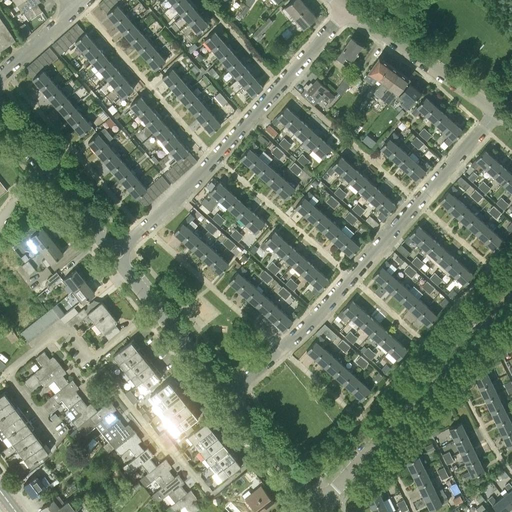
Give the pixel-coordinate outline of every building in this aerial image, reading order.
[(23,0),(18,4),(29,20),(43,11),(37,3),(40,0),(23,0)] [(111,9),(103,0),(99,4),(107,13),(111,9)] [(103,0),(111,9),(115,6),(110,0),(103,0)] [(187,0),(178,0),(174,4),(182,14),(192,5),(187,0)] [(295,18),(308,7),(301,0),(293,0),(285,7),(295,18)] [(244,15),(250,6),(245,3),(239,11),(244,15)] [(117,4),(115,6),(111,9),(107,13),(116,23),(126,14),(117,4)] [(192,5),(182,14),(190,23),(200,14),(192,5)] [(308,7),(295,18),(304,28),(317,17),(308,7)] [(124,32),(134,23),(126,14),(116,23),(124,32)] [(200,14),(190,23),(198,32),(208,23),(200,14)] [(258,42),(263,36),(261,34),(273,21),(269,17),(251,36),(258,42)] [(0,37),(8,31),(0,19),(0,37)] [(73,27),(81,36),(85,33),(77,23),(73,27)] [(132,41),(142,33),(134,23),(124,32),(132,41)] [(81,36),(73,27),(69,30),(77,40),(81,36)] [(289,27),(285,32),(289,37),(294,33),(289,27)] [(77,40),(69,30),(65,34),(73,43),(75,41),(77,40)] [(0,37),(0,48),(5,45),(4,45),(13,39),(8,31),(0,37)] [(213,49),(223,40),(215,31),(205,40),(213,49)] [(85,33),(81,36),(77,40),(75,41),(83,51),(93,42),(85,33)] [(140,51),(150,42),(142,33),(132,41),(140,51)] [(73,43),(65,34),(60,38),(69,47),(73,43)] [(348,66),(363,46),(351,37),(339,55),(344,58),(342,61),(348,66)] [(69,47),(60,38),(56,41),(65,51),(69,47)] [(221,58),(231,50),(223,40),(213,49),(221,58)] [(65,51),(56,41),(52,45),(60,54),(65,51)] [(93,42),(83,51),(91,60),(101,51),(93,42)] [(148,60),(158,51),(150,42),(140,51),(148,60)] [(45,51),(54,60),(58,56),(50,47),(45,51)] [(229,67),(239,59),(231,50),(221,58),(229,67)] [(41,54),(49,64),(54,60),(45,51),(41,54)] [(101,51),(91,60),(99,69),(110,60),(101,51)] [(158,51),(148,60),(156,69),(166,60),(158,51)] [(195,57),(199,61),(203,57),(200,53),(195,57)] [(37,58),(45,67),(49,64),(41,54),(37,58)] [(374,75),(378,79),(389,64),(379,57),(363,79),(368,83),(371,79),(374,75)] [(41,71),(43,69),(45,67),(37,58),(33,62),(41,71)] [(237,77),(247,68),(239,59),(229,67),(237,77)] [(110,60),(99,69),(108,78),(118,70),(110,60)] [(29,65),(37,75),(41,71),(33,62),(29,65)] [(195,74),(200,69),(196,64),(191,69),(195,74)] [(389,64),(378,79),(381,81),(372,93),(374,95),(367,104),(368,105),(370,107),(379,97),(399,71),(389,64)] [(37,75),(29,65),(25,69),(33,78),(37,75)] [(162,77),(171,86),(181,77),(173,68),(162,77)] [(245,86),(255,77),(247,68),(237,77),(245,86)] [(43,69),(41,71),(37,75),(33,78),(41,88),(51,79),(43,69)] [(118,70),(108,78),(116,88),(126,79),(118,70)] [(399,71),(379,97),(380,98),(383,101),(385,102),(388,105),(398,93),(408,78),(399,71)] [(181,77),(171,86),(179,95),(189,86),(181,77)] [(255,77),(245,86),(253,95),(263,87),(255,77)] [(342,95),(352,82),(346,77),(336,90),(339,92),(342,95)] [(357,87),(362,80),(357,77),(353,83),(357,87)] [(51,79),(41,88),(49,97),(59,88),(51,79)] [(126,79),(116,88),(124,97),(134,88),(126,79)] [(329,90),(317,80),(310,87),(306,83),(303,87),(319,101),(323,97),(330,103),(334,97),(328,91),(329,90)] [(401,102),(409,108),(413,103),(422,93),(409,82),(398,95),(403,99),(401,102)] [(189,86),(179,95),(187,104),(197,96),(189,86)] [(59,88),(49,97),(57,106),(68,97),(59,88)] [(216,96),(223,105),(229,99),(221,91),(216,96)] [(139,114),(149,105),(141,96),(130,105),(139,114)] [(197,96),(187,104),(195,114),(205,105),(197,96)] [(68,97),(57,106),(65,115),(76,107),(68,97)] [(413,103),(409,108),(416,115),(421,110),(426,115),(435,105),(426,97),(417,106),(413,103)] [(78,105),(76,107),(65,115),(74,125),(84,116),(82,114),(84,112),(78,105)] [(112,114),(117,110),(112,105),(108,109),(112,114)] [(147,124),(157,115),(149,105),(139,114),(147,124)] [(205,105),(195,114),(203,123),(213,114),(205,105)] [(435,105),(426,115),(435,123),(444,113),(435,105)] [(286,125),(295,115),(286,107),(272,122),(276,125),(281,120),(286,125)] [(338,110),(333,116),(339,121),(344,115),(338,110)] [(444,113),(435,123),(444,131),(453,121),(444,113)] [(213,114),(203,123),(211,132),(221,123),(213,114)] [(155,133),(165,124),(157,115),(147,124),(155,133)] [(295,133),(304,123),(295,115),(286,125),(283,128),(292,137),(295,133)] [(84,116),(74,125),(82,134),(92,125),(84,116)] [(453,121),(444,131),(449,136),(445,141),(449,145),(462,130),(453,121)] [(305,141),(313,131),(304,123),(295,133),(305,141)] [(163,142),(173,133),(165,124),(155,133),(163,142)] [(274,137),(278,132),(269,125),(266,129),(274,137)] [(97,151),(107,142),(113,137),(105,127),(89,142),(97,151)] [(422,137),(427,131),(424,128),(418,133),(422,137)] [(314,149),(322,139),(313,131),(305,141),(314,149)] [(427,131),(422,137),(426,141),(431,135),(427,131)] [(380,148),(390,156),(399,146),(393,141),(398,136),(394,132),(380,148)] [(171,151),(181,142),(173,133),(163,142),(171,151)] [(265,146),(269,142),(261,135),(257,139),(265,146)] [(411,143),(415,146),(420,141),(416,137),(411,143)] [(279,143),(283,147),(288,141),(284,138),(279,143)] [(332,148),(322,139),(314,149),(323,157),(332,148)] [(288,141),(283,147),(287,150),(292,144),(288,141)] [(420,141),(415,146),(419,150),(424,144),(420,141)] [(115,152),(107,142),(97,151),(105,160),(115,152)] [(189,152),(181,142),(171,151),(179,161),(181,159),(185,155),(189,152)] [(241,157),(250,166),(259,156),(253,151),(258,146),(254,142),(241,157)] [(275,155),(280,150),(276,146),(272,152),(275,155)] [(399,164),(408,154),(399,146),(390,156),(399,164)] [(280,150),(275,155),(279,159),(284,153),(280,150)] [(486,168),(494,158),(485,150),(471,165),(475,168),(480,163),(486,168)] [(115,152),(105,160),(113,169),(123,161),(115,152)] [(185,155),(193,165),(197,161),(189,152),(185,155)] [(297,160),(301,163),(306,157),(302,154),(297,160)] [(408,172),(417,162),(408,154),(399,164),(408,172)] [(154,155),(151,158),(156,164),(159,161),(154,155)] [(181,159),(189,168),(193,165),(185,155),(181,159)] [(342,174),(351,164),(341,155),(327,171),(331,175),(332,174),(337,179),(341,174),(342,174)] [(259,156),(250,166),(259,174),(268,164),(259,156)] [(306,157),(301,163),(305,167),(310,161),(306,157)] [(494,158),(486,168),(495,176),(503,166),(494,158)] [(177,163),(185,172),(189,168),(181,159),(179,161),(177,163)] [(123,161),(113,169),(121,179),(131,170),(123,161)] [(422,167),(417,162),(408,172),(417,180),(431,165),(427,161),(422,167)] [(173,166),(181,176),(185,172),(177,163),(173,166)] [(293,172),(298,166),(294,163),(289,168),(293,172)] [(268,164),(259,174),(268,182),(277,172),(268,164)] [(351,182),(360,172),(351,164),(342,174),(351,182)] [(168,170),(177,179),(181,176),(173,166),(168,170)] [(302,170),(298,166),(293,172),(297,175),(302,170)] [(511,174),(503,166),(495,176),(504,184),(511,174)] [(131,170),(121,179),(129,188),(139,179),(131,170)] [(177,179),(168,170),(164,173),(172,183),(177,179)] [(473,173),(470,171),(466,175),(472,181),(479,175),(475,171),(473,173)] [(277,172),(268,182),(277,190),(286,180),(277,172)] [(360,190),(369,180),(360,172),(351,182),(360,190)] [(158,179),(166,189),(170,185),(162,175),(158,179)] [(466,190),(470,185),(461,177),(456,182),(466,190)] [(141,194),(145,190),(147,188),(139,179),(129,188),(137,197),(141,194)] [(154,183),(162,192),(166,189),(158,179),(154,183)] [(315,187),(319,182),(315,179),(311,184),(315,187)] [(286,180),(277,190),(286,198),(295,188),(286,180)] [(369,198),(378,188),(369,180),(360,190),(369,198)] [(482,190),(487,185),(483,181),(478,187),(482,190)] [(207,214),(219,200),(228,190),(219,182),(208,194),(212,197),(209,201),(205,197),(201,202),(204,205),(202,208),(207,214)] [(150,186),(158,196),(162,192),(154,183),(150,186)] [(440,201),(449,209),(458,199),(452,194),(457,189),(453,185),(440,201)] [(490,188),(487,185),(482,190),(485,194),(490,188)] [(145,190),(154,199),(158,196),(150,186),(147,188),(145,190)] [(334,193),(338,196),(343,190),(339,187),(334,193)] [(378,206),(386,196),(378,188),(369,198),(378,206)] [(141,194),(150,203),(154,199),(145,190),(141,194)] [(238,198),(228,190),(219,200),(229,208),(238,198)] [(343,190),(338,196),(342,200),(347,194),(343,190)] [(470,196),(474,199),(479,193),(475,190),(470,196)] [(296,206),(305,215),(314,205),(308,200),(313,194),(309,191),(296,206)] [(479,193),(474,199),(478,202),(483,197),(479,193)] [(150,203),(141,194),(137,197),(146,207),(150,203)] [(330,205),(335,199),(331,195),(326,201),(330,205)] [(396,204),(386,196),(378,206),(383,211),(378,217),(382,220),(396,204)] [(238,198),(229,208),(238,216),(247,206),(238,198)] [(500,207),(505,201),(501,198),(496,204),(500,207)] [(339,203),(335,199),(330,205),(334,208),(339,203)] [(458,199),(449,209),(458,217),(467,207),(458,199)] [(505,201),(500,207),(504,210),(509,204),(505,201)] [(352,209),(356,212),(361,206),(357,203),(352,209)] [(467,207),(458,217),(467,225),(476,215),(479,211),(470,203),(467,207)] [(314,205),(305,215),(314,223),(323,213),(314,205)] [(247,206),(238,216),(247,224),(256,214),(247,206)] [(361,206),(356,212),(360,216),(365,210),(361,206)] [(492,216),(497,210),(493,206),(488,212),(492,216)] [(501,213),(497,210),(492,216),(496,219),(501,213)] [(348,221),(353,215),(350,212),(345,217),(348,221)] [(212,219),(216,222),(221,216),(217,213),(212,219)] [(323,213),(314,223),(323,231),(332,221),(323,213)] [(256,214),(247,224),(256,232),(265,222),(256,214)] [(353,215),(348,221),(352,224),(357,219),(353,215)] [(476,215),(467,225),(476,233),(485,223),(476,215)] [(183,240),(192,231),(197,225),(192,220),(188,216),(174,232),(183,240)] [(221,216),(216,222),(220,226),(225,220),(221,216)] [(375,228),(379,224),(370,216),(367,220),(375,228)] [(58,236),(69,227),(61,217),(50,226),(58,236)] [(208,231),(214,225),(210,221),(204,227),(208,231)] [(332,221),(323,231),(332,239),(341,229),(332,221)] [(485,223),(476,233),(485,242),(494,231),(485,223)] [(36,254),(41,250),(53,240),(42,227),(40,229),(36,224),(21,236),(26,241),(36,254)] [(218,228),(214,225),(208,231),(212,234),(218,228)] [(413,239),(418,244),(428,234),(418,225),(404,241),(408,244),(413,239)] [(235,238),(240,232),(235,229),(230,234),(235,238)] [(341,229),(332,239),(341,247),(350,237),(341,229)] [(192,249),(201,239),(192,231),(183,240),(192,249)] [(275,249),(284,239),(274,231),(260,246),(264,250),(269,244),(275,249)] [(494,231),(485,242),(495,250),(504,240),(494,231)] [(240,232),(235,238),(238,241),(243,236),(240,232)] [(428,234),(418,244),(422,247),(419,251),(424,256),(427,252),(437,242),(428,234)] [(227,247),(232,241),(228,237),(223,243),(227,247)] [(350,237),(341,247),(351,256),(364,240),(360,237),(356,242),(350,237)] [(201,257),(210,247),(201,239),(192,249),(201,257)] [(284,257),(293,247),(284,239),(275,249),(284,257)] [(53,240),(41,250),(47,257),(42,261),(47,267),(63,254),(53,240)] [(232,241),(227,247),(231,250),(236,245),(232,241)] [(437,242),(427,252),(436,260),(446,250),(437,242)] [(406,257),(410,252),(401,244),(397,249),(406,257)] [(211,265),(219,255),(210,247),(201,257),(211,265)] [(293,265),(302,255),(293,247),(284,257),(293,265)] [(446,250),(436,260),(446,268),(455,258),(446,250)] [(21,257),(25,262),(29,259),(25,254),(21,257)] [(244,263),(248,258),(244,254),(240,259),(244,263)] [(229,263),(219,255),(211,265),(220,273),(229,263)] [(302,273),(311,263),(302,255),(293,265),(302,273)] [(415,266),(420,260),(416,256),(411,262),(415,266)] [(455,258),(446,268),(454,276),(464,266),(455,258)] [(29,275),(36,269),(28,260),(22,265),(29,275)] [(424,263),(420,260),(415,266),(419,269),(424,263)] [(383,284),(392,274),(386,269),(391,264),(387,261),(373,276),(383,284)] [(271,271),(276,265),(272,262),(267,267),(271,271)] [(311,281),(320,271),(311,263),(302,273),(311,281)] [(276,265),(271,271),(275,274),(280,269),(276,265)] [(403,271),(407,274),(412,268),(408,265),(403,271)] [(229,281),(238,290),(247,280),(242,275),(246,270),(242,266),(229,281)] [(464,266),(454,276),(464,285),(473,274),(464,266)] [(412,268),(407,274),(411,278),(416,272),(412,268)] [(74,290),(85,281),(76,269),(63,280),(67,285),(69,284),(74,290)] [(264,280),(269,274),(265,270),(260,276),(264,280)] [(320,271),(311,281),(311,282),(307,286),(312,291),(312,292),(315,295),(329,280),(320,271)] [(35,287),(41,294),(61,277),(57,272),(47,279),(47,278),(35,287)] [(433,282),(438,276),(434,273),(429,279),(433,282)] [(273,277),(269,274),(264,280),(268,283),(273,277)] [(392,292),(401,282),(392,274),(383,284),(392,292)] [(438,276),(433,282),(438,285),(443,280),(438,276)] [(289,287),(295,281),(290,278),(285,284),(289,287)] [(247,280),(238,290),(247,298),(256,288),(247,280)] [(85,281),(74,290),(72,291),(81,303),(95,292),(85,281)] [(295,281),(289,287),(293,290),(298,285),(295,281)] [(423,288),(426,291),(431,285),(427,281),(423,285),(422,287),(423,288)] [(401,300),(410,290),(401,282),(392,292),(401,300)] [(256,288),(247,298),(256,306),(265,296),(261,292),(264,290),(258,285),(256,288)] [(431,285),(426,291),(430,294),(435,288),(431,285)] [(282,296),(287,290),(283,286),(278,292),(282,296)] [(452,298),(457,293),(453,289),(448,295),(452,298)] [(291,293),(287,290),(282,296),(286,299),(291,293)] [(410,308),(419,298),(410,290),(401,300),(410,308)] [(265,296),(256,306),(265,314),(274,304),(265,296)] [(419,317),(428,306),(419,298),(410,308),(419,317)] [(444,307),(449,301),(446,298),(441,303),(444,307)] [(347,313),(352,318),(361,308),(352,300),(338,315),(342,319),(347,313)] [(88,313),(95,323),(110,311),(102,302),(88,313)] [(52,308),(60,318),(65,313),(57,304),(52,308)] [(274,304),(265,314),(275,322),(283,312),(274,304)] [(293,310),(297,314),(302,308),(299,304),(293,310)] [(437,315),(428,306),(419,317),(428,325),(437,315)] [(74,307),(65,313),(60,318),(65,323),(67,322),(79,312),(74,307)] [(52,308),(47,311),(55,321),(60,318),(52,308)] [(79,312),(67,322),(71,327),(83,317),(87,314),(84,308),(79,312)] [(361,308),(352,318),(361,326),(370,316),(361,308)] [(47,311),(42,315),(50,325),(55,321),(47,311)] [(110,311),(95,323),(109,340),(121,330),(115,323),(117,320),(110,311)] [(283,312),(275,322),(284,331),(298,315),(294,312),(289,317),(283,312)] [(42,315),(38,319),(46,329),(50,325),(42,315)] [(370,316),(361,326),(370,334),(379,324),(370,316)] [(339,331),(344,326),(335,318),(331,323),(339,331)] [(38,319),(33,323),(41,332),(46,329),(38,319)] [(33,323),(29,326),(37,336),(41,332),(33,323)] [(333,339),(337,335),(325,324),(321,328),(333,339)] [(379,324),(370,334),(379,342),(388,332),(379,324)] [(29,326),(24,330),(32,340),(37,336),(29,326)] [(24,330),(19,334),(27,344),(32,340),(24,330)] [(349,340),(354,334),(350,331),(345,336),(349,340)] [(388,332),(379,342),(388,350),(397,340),(388,332)] [(358,338),(354,334),(349,340),(353,343),(358,338)] [(307,350),(316,359),(325,349),(320,344),(324,339),(320,335),(307,350)] [(500,350),(511,343),(511,338),(498,345),(500,350)] [(341,349),(346,343),(342,340),(337,346),(341,349)] [(397,340),(388,350),(398,359),(407,349),(397,340)] [(114,355),(120,363),(138,349),(132,341),(114,355)] [(346,343),(341,349),(345,352),(350,346),(346,343)] [(367,356),(372,350),(368,347),(367,348),(363,352),(367,356)] [(138,349),(120,363),(126,370),(144,356),(138,349)] [(325,349),(316,359),(325,367),(334,357),(325,349)] [(376,354),(372,350),(367,356),(371,360),(376,354)] [(25,381),(28,386),(38,378),(40,381),(52,370),(60,364),(54,357),(51,360),(44,351),(36,358),(43,366),(25,381)] [(144,356),(126,370),(132,377),(149,363),(144,356)] [(359,365),(364,359),(360,356),(355,361),(359,365)] [(334,357),(325,367),(334,375),(343,365),(334,357)] [(364,359),(359,365),(364,368),(369,363),(364,359)] [(149,363),(132,377),(137,384),(155,370),(149,363)] [(70,382),(69,382),(63,374),(65,371),(60,364),(52,370),(40,381),(38,378),(28,386),(32,391),(42,383),(45,387),(54,381),(61,389),(70,382)] [(386,373),(391,367),(387,364),(382,369),(386,373)] [(343,365),(334,375),(343,383),(352,373),(343,365)] [(155,370),(137,384),(143,392),(146,395),(161,383),(158,379),(161,377),(155,370)] [(474,376),(480,388),(491,382),(485,370),(474,376)] [(378,381),(383,375),(379,372),(374,378),(378,381)] [(352,373),(343,383),(352,391),(361,381),(352,373)] [(61,389),(52,396),(56,401),(46,408),(50,413),(60,406),(58,403),(62,400),(68,408),(82,398),(75,389),(78,386),(73,379),(69,382),(70,382),(61,389)] [(151,395),(157,403),(175,389),(169,381),(151,395)] [(361,381),(352,391),(362,399),(371,389),(361,381)] [(491,382),(480,388),(485,400),(497,394),(491,382)] [(175,389),(157,403),(163,410),(181,396),(175,389)] [(0,395),(0,407),(10,400),(5,392),(0,395)] [(497,394),(485,400),(491,411),(503,406),(497,394)] [(52,396),(43,404),(46,408),(56,401),(52,396)] [(181,396),(163,410),(169,418),(187,403),(181,396)] [(90,416),(98,410),(92,404),(89,406),(82,398),(68,408),(76,417),(72,420),(78,427),(84,422),(84,421),(90,417),(90,416)] [(10,400),(0,407),(0,419),(16,407),(10,400)] [(108,429),(119,419),(112,411),(116,408),(110,401),(98,410),(90,416),(90,417),(84,421),(84,422),(78,427),(69,434),(74,440),(83,434),(84,435),(96,425),(102,421),(108,429)] [(187,403),(169,418),(175,425),(192,410),(187,403)] [(503,406),(491,411),(497,423),(509,417),(503,406)] [(16,407),(0,419),(0,425),(2,429),(21,415),(16,407)] [(192,410),(175,425),(180,432),(198,417),(192,410)] [(21,415),(2,429),(0,430),(0,434),(4,439),(8,436),(27,422),(21,415)] [(511,424),(509,417),(497,423),(502,435),(511,430),(511,424)] [(119,419),(108,429),(115,437),(110,441),(115,448),(136,432),(130,425),(126,428),(119,419)] [(188,436),(194,443),(212,429),(206,421),(188,436)] [(27,422),(8,436),(13,443),(32,429),(27,422)] [(449,428),(455,440),(467,434),(461,422),(449,428)] [(32,429),(13,443),(19,451),(24,448),(38,437),(32,429)] [(212,429),(194,443),(200,450),(218,436),(212,429)] [(511,430),(502,435),(508,447),(511,445),(511,430)] [(136,432),(115,448),(121,455),(130,448),(136,457),(137,457),(145,451),(145,450),(138,442),(141,439),(136,432)] [(467,434),(455,440),(461,452),(473,446),(467,434)] [(218,436),(200,450),(206,457),(224,443),(218,436)] [(24,448),(19,451),(24,458),(43,444),(38,437),(24,448)] [(108,451),(113,447),(109,441),(104,445),(108,451)] [(224,443),(206,457),(211,465),(230,450),(224,443)] [(43,444),(24,458),(30,466),(49,452),(43,444)] [(12,446),(4,451),(7,456),(15,451),(12,446)] [(473,446),(461,452),(466,464),(478,458),(473,446)] [(137,457),(136,457),(128,463),(134,470),(142,464),(149,472),(150,473),(158,466),(157,465),(151,457),(154,454),(148,447),(145,450),(145,451),(137,457)] [(117,453),(113,450),(109,456),(113,459),(117,453)] [(230,450),(211,465),(217,472),(235,457),(230,450)] [(181,453),(185,457),(187,460),(190,458),(184,451),(181,453)] [(445,459),(451,456),(449,451),(442,454),(445,459)] [(407,462),(413,474),(425,468),(419,456),(407,462)] [(454,461),(451,456),(445,459),(447,464),(454,461)] [(235,457),(217,472),(223,479),(241,464),(235,457)] [(478,458),(466,464),(470,471),(463,474),(465,480),(484,470),(478,458)] [(175,478),(175,477),(168,468),(172,465),(166,459),(157,465),(158,466),(150,473),(149,472),(140,479),(146,486),(156,479),(162,487),(167,483),(168,484),(175,478)] [(21,480),(33,497),(57,479),(44,462),(21,480)] [(127,479),(115,464),(102,474),(106,479),(112,475),(120,485),(127,479)] [(439,475),(446,472),(444,467),(437,471),(439,475)] [(425,468),(413,474),(418,486),(430,480),(425,468)] [(498,480),(505,474),(502,471),(496,477),(498,480)] [(449,476),(446,472),(439,475),(442,480),(449,476)] [(188,493),(187,493),(181,484),(184,481),(178,474),(175,477),(175,478),(168,484),(167,483),(162,487),(153,495),(159,502),(168,494),(175,503),(180,499),(180,500),(188,493)] [(430,480),(418,486),(424,497),(436,491),(430,480)] [(138,482),(133,485),(137,490),(142,486),(138,482)] [(509,492),(503,497),(511,507),(511,506),(511,486),(509,482),(505,486),(509,492)] [(256,511),(261,511),(274,502),(261,486),(246,499),(256,511)] [(366,494),(371,506),(383,501),(377,488),(366,494)] [(442,489),(436,491),(424,497),(430,510),(449,500),(445,493),(444,493),(442,489)] [(191,490),(187,493),(188,493),(180,500),(180,499),(175,503),(170,506),(167,509),(168,511),(177,511),(181,509),(183,511),(195,511),(200,508),(193,500),(197,497),(191,490)] [(479,503),(485,499),(481,494),(476,498),(479,503)] [(60,511),(62,511),(71,511),(75,509),(69,500),(65,503),(59,495),(42,508),(44,511),(60,511)] [(456,505),(463,501),(460,495),(452,499),(456,505)] [(504,511),(511,507),(503,497),(496,502),(492,496),(488,499),(497,511),(504,511)] [(388,511),(383,501),(371,506),(374,511),(388,511)]
